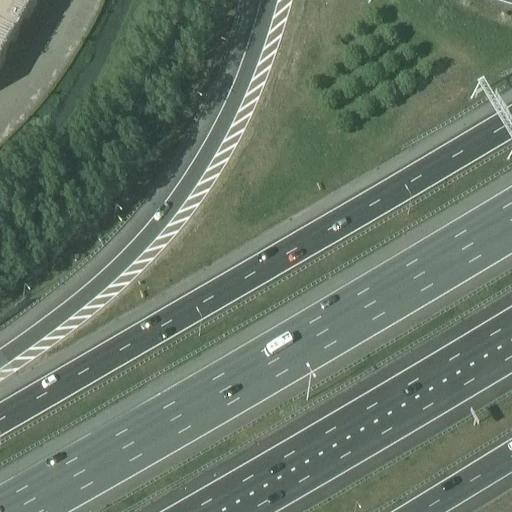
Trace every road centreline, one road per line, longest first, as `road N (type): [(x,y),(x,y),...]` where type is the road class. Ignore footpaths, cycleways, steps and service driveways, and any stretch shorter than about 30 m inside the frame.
road 1 (motorway): [(511,120),(0,421)]
road 2 (motorway): [(511,217),(9,511)]
road 3 (motorway): [(268,0),(222,129),(185,192),(68,318),(0,366)]
road 4 (motorway): [(225,511),(511,341)]
